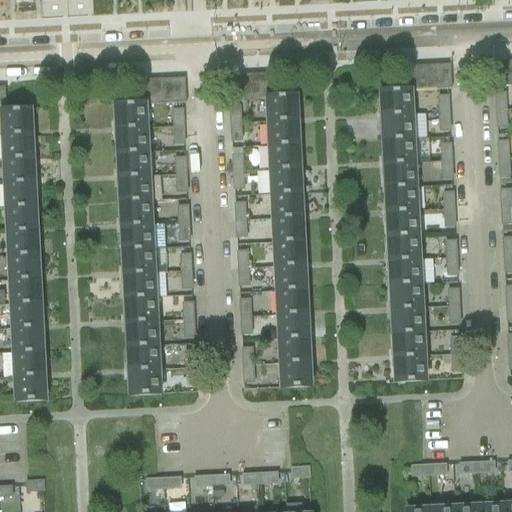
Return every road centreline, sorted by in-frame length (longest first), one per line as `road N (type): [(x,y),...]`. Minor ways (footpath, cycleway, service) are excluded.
road 1 (residential): [(485,429),(465,34)]
road 2 (residential): [(217,441),(201,47)]
road 3 (tertiary): [(201,47),(465,34)]
road 4 (tertiary): [(0,57),(201,47)]
